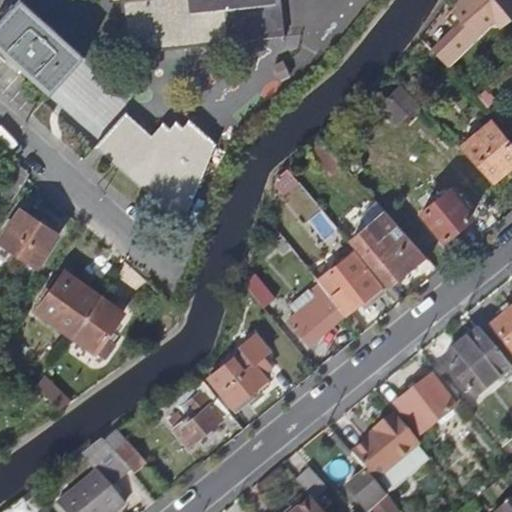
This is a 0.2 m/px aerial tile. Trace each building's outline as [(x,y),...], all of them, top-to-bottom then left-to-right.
[(0,48),(51,94),(84,57),(21,0),(18,0),(14,4),(0,20),(0,48)] [(109,0),(109,2),(122,1),(128,53),(231,42),(227,7),(275,1),(274,0),(109,0)] [(434,50),(446,63),(495,18),(499,22),(511,8),(511,0),(461,0),(460,2),(462,4),(448,17),(457,27),(434,50)] [(420,104),(403,86),(381,107),(398,124),(420,104)] [(190,158),(209,137),(189,119),(182,127),(175,121),(168,128),(163,122),(151,135),(125,112),(95,147),(183,225),(205,171),(190,158)] [(461,148),(493,182),(511,166),(511,145),(494,122),(461,148)] [(365,166),(349,148),(339,156),(356,174),(365,166)] [(0,219),(22,185),(0,171),(0,219)] [(444,240),(472,217),(450,191),(422,213),(444,240)] [(376,198),(344,219),(351,231),(384,210),(376,198)] [(58,235),(20,209),(0,240),(0,241),(37,266),(58,235)] [(425,256),(386,212),(352,240),(390,285),(425,256)] [(305,260),(282,229),(273,236),(296,267),(305,260)] [(381,286),(356,255),(334,272),(322,282),(322,283),(333,297),(345,313),(346,314),(381,286)] [(71,337),(100,297),(64,272),(36,311),(71,337)] [(333,297),(322,283),(314,290),(318,295),(289,317),(307,341),(345,313),(333,297)] [(100,297),(71,337),(95,352),(105,338),(123,313),(100,297)] [(511,309),(491,326),(511,351),(511,309)] [(511,368),(479,329),(442,359),(473,398),(511,368)] [(115,345),(105,338),(95,352),(105,360),(115,345)] [(233,358),(208,378),(233,408),(267,380),(253,362),(243,370),(233,358)] [(400,401),(396,404),(421,435),(457,406),(432,375),(400,401)] [(230,412),(201,378),(170,401),(176,409),(187,403),(194,412),(189,415),(186,413),(182,416),(179,412),(168,421),(190,446),(230,412)] [(383,381),(374,389),(391,408),(396,404),(400,401),(383,381)] [(419,443),(396,414),(393,416),(390,413),(373,428),(376,432),(350,452),(365,470),(373,480),(419,443)] [(128,468),(133,474),(145,464),(118,429),(85,455),(101,475),(108,485),(128,468)] [(399,511),(373,480),(365,470),(346,487),(365,511),(399,511)] [(296,480),(306,491),(319,481),(309,471),(296,480)] [(126,511),(127,511),(108,485),(101,475),(59,504),(64,511),(126,511)] [(323,511),(311,497),(293,511),(323,511)] [(511,511),(511,501),(498,511),(511,511)]
